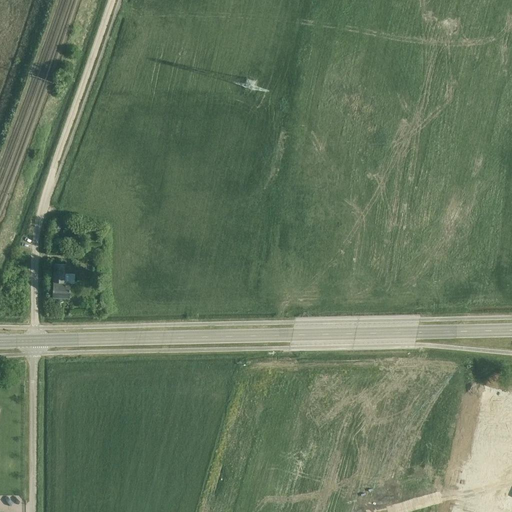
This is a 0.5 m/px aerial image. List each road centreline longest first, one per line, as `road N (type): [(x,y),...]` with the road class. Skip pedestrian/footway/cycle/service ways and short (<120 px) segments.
road 1 (primary): [(34,341),(511,330)]
road 2 (unclassified): [(34,341),(42,210),(108,0)]
road 3 (unclassified): [(31,511),(34,341)]
